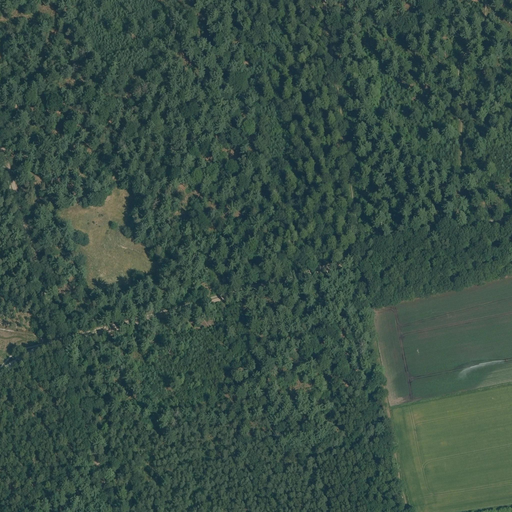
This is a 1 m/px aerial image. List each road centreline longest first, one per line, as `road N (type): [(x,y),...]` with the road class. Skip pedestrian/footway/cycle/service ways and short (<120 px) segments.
road 1 (track): [(0,373),(46,346),(361,261)]
road 2 (track): [(323,0),(361,261)]
road 3 (track): [(361,261),(408,511)]
road 4 (track): [(486,0),(484,22),(457,69),(459,232)]
road 5 (track): [(60,339),(111,511)]
road 6 (track): [(20,210),(60,339)]
